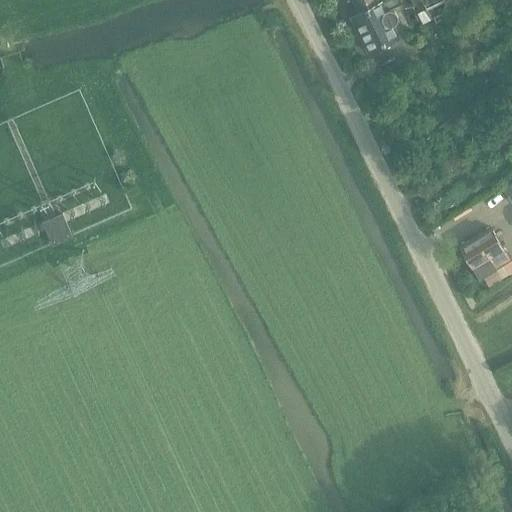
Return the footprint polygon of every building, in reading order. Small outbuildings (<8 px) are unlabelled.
[(390,10),(386,11),(383,13),(377,0),(351,0),(358,13),(348,18),(366,55),(396,40),(390,26),(393,26),(396,23),(398,20),(398,17),(397,14),(394,11),(390,10)] [(442,63),(451,85),(459,82),(457,79),(476,72),(468,53),(442,63)] [(490,94),(511,81),(511,69),(504,55),(477,71),(490,94)] [(509,200),(511,198),(511,182),(501,189),(509,200)] [(43,222),(52,244),(72,236),(62,214),(43,222)] [(473,268),(479,278),(510,260),(491,228),(459,247),(472,269),(473,268)]
